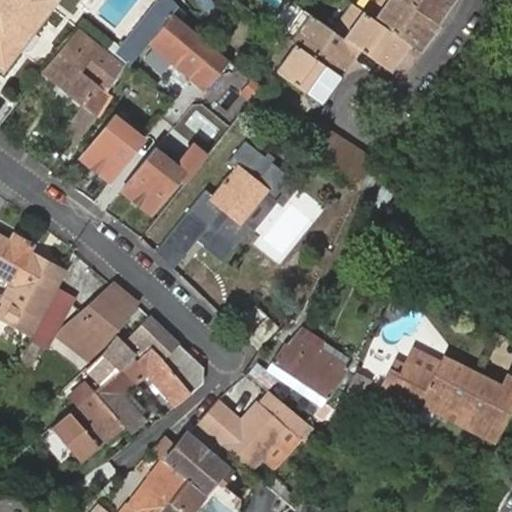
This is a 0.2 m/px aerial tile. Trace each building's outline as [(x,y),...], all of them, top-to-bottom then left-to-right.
[(0,0),(0,64),(6,69),(53,9),(41,0),(0,0)] [(41,0),(53,9),(59,0),(41,0)] [(153,0),(113,53),(130,66),(150,42),(178,5),(173,0),(153,0)] [(377,21),(408,43),(419,51),(429,37),(432,32),(438,23),(421,11),(405,0),(372,0),(364,12),(366,14),(372,18),(377,21)] [(405,0),(421,11),(438,23),(448,10),(452,4),(454,0),(405,0)] [(348,41),(359,49),(389,70),(399,56),(402,51),(408,43),(377,21),(372,18),(366,14),(364,12),(362,10),(352,3),(334,31),(343,37),(348,41)] [(303,10),(284,37),(340,75),(359,49),(348,41),(343,37),(334,31),(317,19),(311,16),(303,10)] [(173,14),(150,42),(204,87),(227,58),(198,35),(173,14)] [(83,105),(97,116),(111,94),(107,91),(123,66),(78,30),(42,71),(83,105)] [(266,64),(321,103),(340,75),(284,37),(266,64)] [(66,131),(81,141),(97,116),(83,105),(66,131)] [(114,116),(79,157),(92,167),(97,171),(110,181),(144,140),(132,130),(120,120),(114,116)] [(376,160),(322,126),(306,152),(360,185),(376,160)] [(205,191),(190,210),(206,224),(222,204),(230,212),(215,231),(233,245),(248,226),(240,220),(265,189),(272,195),(287,177),(269,163),(255,181),(246,174),(261,156),(244,143),(230,161),(236,166),(211,196),(205,191)] [(164,157),(155,149),(122,190),(134,200),(139,205),(151,214),(184,172),(171,162),(168,160),(166,158),(164,157)] [(392,193),(381,187),(370,206),(381,212),(392,193)] [(65,270),(28,250),(32,243),(12,232),(9,239),(0,233),(0,274),(11,280),(4,294),(0,301),(0,315),(31,332),(55,289),(65,270)] [(115,285),(82,314),(86,317),(72,335),(98,355),(137,306),(138,303),(115,285)] [(31,332),(30,334),(48,344),(73,298),(55,289),(31,332)] [(90,362),(98,355),(72,335),(86,317),(82,314),(62,340),(77,352),(90,362)] [(285,342),(273,360),(328,397),(349,365),(346,364),(351,357),(304,325),(296,334),(287,344),(285,342)] [(177,343),(162,358),(191,391),(202,382),(202,367),(177,343)] [(191,391),(162,358),(150,346),(137,358),(134,355),(125,362),(139,378),(146,372),(176,406),(191,391)] [(423,403),(494,440),(511,404),(511,378),(508,377),(503,387),(445,358),(435,377),(407,363),(401,374),(392,370),(382,389),(420,409),(423,403)] [(328,397),(273,360),(268,367),(323,404),(328,397)] [(94,390),(125,426),(131,433),(146,420),(122,393),(135,382),(139,378),(125,362),(94,390)] [(277,379),(256,362),(248,373),(269,390),(277,379)] [(348,370),(340,392),(359,398),(366,376),(348,370)] [(94,390),(69,411),(98,446),(125,426),(94,390)] [(242,424),(216,401),(198,422),(238,458),(251,468),(280,434),(295,447),(313,427),(270,391),(253,411),(242,424)] [(74,462),(94,444),(62,407),(41,425),(74,462)] [(0,428),(0,446),(10,438),(0,428)] [(163,459),(164,460),(169,464),(186,479),(168,500),(181,511),(189,511),(204,494),(226,466),(186,432),(163,459)] [(164,460),(121,511),(158,511),(168,500),(186,479),(169,464),(164,460)] [(71,511),(89,495),(79,485),(61,503),(70,511),(71,511)] [(181,511),(168,500),(158,511),(181,511)]
